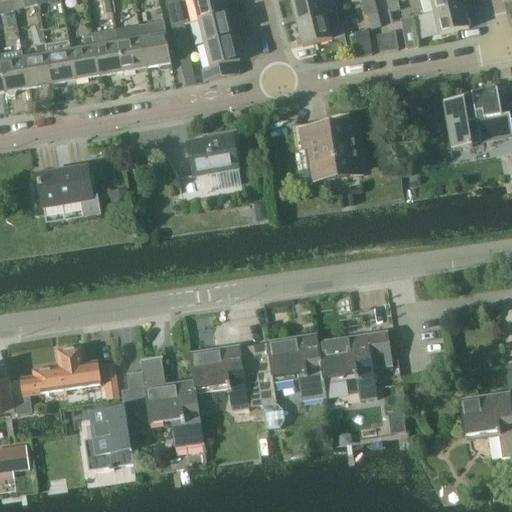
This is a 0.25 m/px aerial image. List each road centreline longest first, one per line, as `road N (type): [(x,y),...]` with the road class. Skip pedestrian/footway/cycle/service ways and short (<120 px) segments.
road 1 (tertiary): [(0,327),(511,251)]
road 2 (residential): [(0,139),(285,90)]
road 3 (residential): [(285,90),(508,51)]
